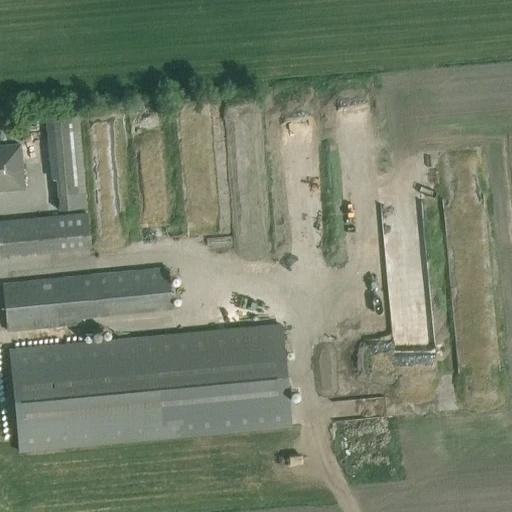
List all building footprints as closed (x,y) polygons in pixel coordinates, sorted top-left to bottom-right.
[(137,114),(140,177),(166,175),(163,112),(137,114)] [(0,191),(24,189),(20,145),(0,146),(0,191)] [(0,251),(88,242),(84,206),(16,214),(18,228),(0,230),(0,251)] [(3,284),(8,330),(80,323),(80,319),(172,310),(168,268),(3,284)] [(183,438),(289,430),(281,328),(174,336),(10,352),(14,403),(19,454),(183,438)] [(388,394),(336,396),(336,415),(389,413),(388,394)]
